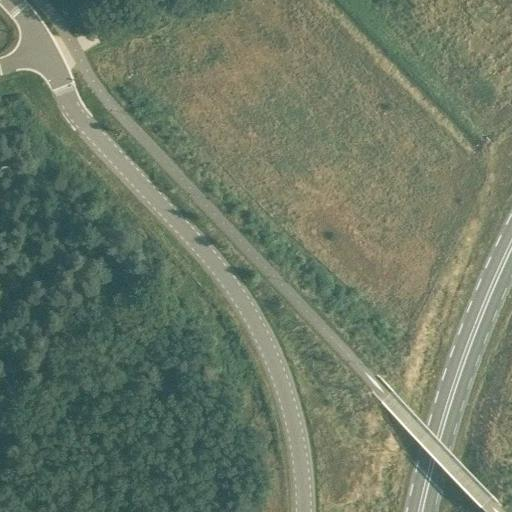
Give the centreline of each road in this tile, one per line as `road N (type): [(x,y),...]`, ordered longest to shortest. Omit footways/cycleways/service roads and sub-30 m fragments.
road 1 (unclassified): [(48,52),(77,115),(207,254),(254,320),(290,413),(302,511)]
road 2 (primary): [(418,511),(458,372),(511,242)]
